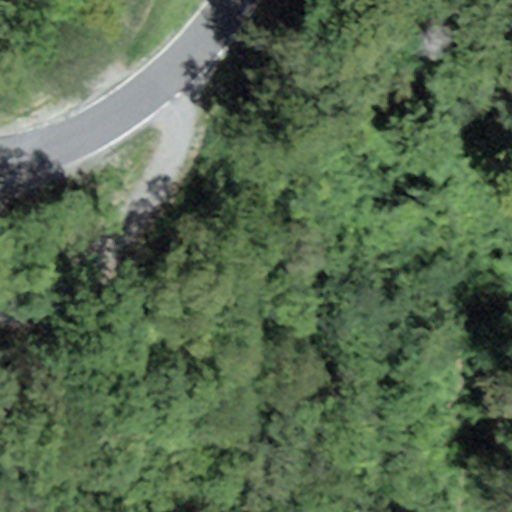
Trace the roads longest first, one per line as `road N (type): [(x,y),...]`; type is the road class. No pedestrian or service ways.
road 1 (track): [(0,308),(31,307),(91,268),(128,223),(169,155),(181,64)]
road 2 (tertiary): [(235,0),(135,106),(49,151),(0,160)]
